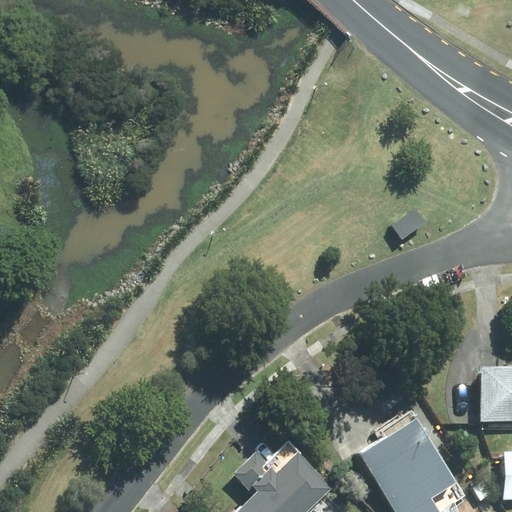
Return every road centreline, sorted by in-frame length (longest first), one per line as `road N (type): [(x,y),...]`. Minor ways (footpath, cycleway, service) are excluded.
road 1 (residential): [(111,511),(216,379),(265,339),(375,279),(463,250)]
road 2 (tertiary): [(511,113),(426,60),(356,0)]
